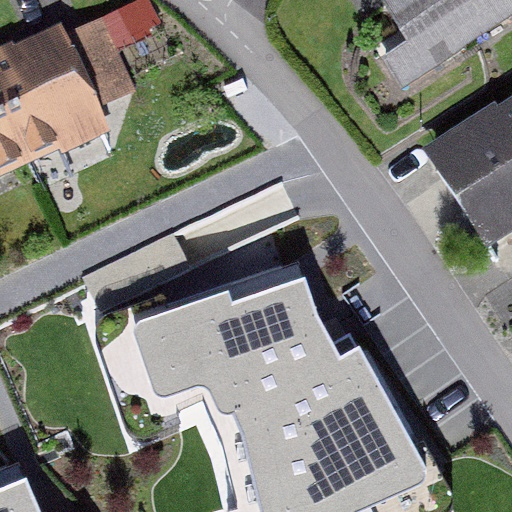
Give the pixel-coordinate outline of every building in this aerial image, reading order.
[(511,0),(373,0),(374,0),(405,49),(380,65),(397,90),(511,15),(511,0)] [(81,106),(108,94),(80,33),(0,69),(0,118),(19,161),(55,144),(51,135),(86,118),(81,106)] [(0,169),(19,161),(0,118),(0,169)] [(511,120),(431,171),(478,244),(511,221),(511,120)] [(451,511),(452,504),(449,494),(426,447),(413,455),(350,340),(333,350),(317,322),(297,270),(167,313),(162,302),(110,319),(102,325),(97,332),(96,342),(126,430),(132,439),(142,442),(153,440),(181,429),(177,417),(202,405),(225,454),(239,511),(451,511)] [(0,511),(34,511),(18,471),(0,478),(0,511)]
